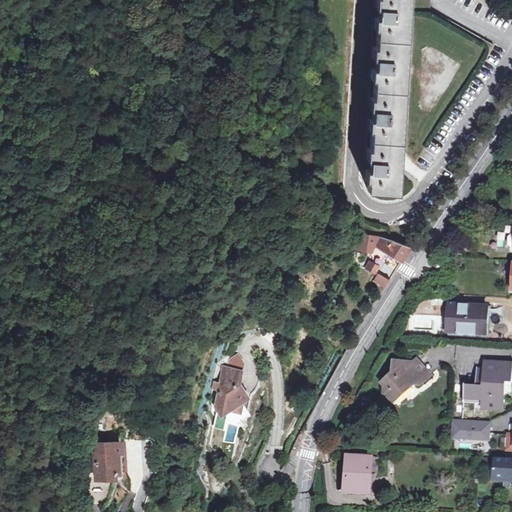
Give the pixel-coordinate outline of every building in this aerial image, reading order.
[(353,0),(338,0),(326,188),(341,189),(353,0)] [(374,37),(412,40),(413,19),(414,0),(374,0),(372,29),(376,29),(374,37)] [(430,0),(414,0),(413,19),(484,60),(493,45),(430,9),(430,0)] [(372,89),(407,92),(412,40),(374,37),(374,47),(371,48),(368,78),(372,79),(372,89)] [(369,142),(403,144),(407,92),(372,89),(372,99),(368,99),(366,130),(369,130),(369,142)] [(403,144),(369,142),(368,149),(364,149),(362,179),(366,179),(365,190),(400,192),(401,173),(403,144)] [(380,236),(365,233),(362,250),(370,251),(377,241),(379,242),(378,244),(401,258),(406,248),(380,236)] [(366,268),(374,272),(379,264),(375,262),(377,260),(382,252),(377,249),(372,259),(366,268)] [(451,256),(451,266),(461,266),(461,256),(451,256)] [(376,280),(384,285),(395,268),(386,263),(376,280)] [(488,307),(451,305),(450,332),(487,334),(488,307)] [(229,365),(243,368),(245,360),(231,356),(229,365)] [(402,363),(402,360),(394,360),(393,372),(383,380),(384,384),(381,390),(381,391),(381,392),(381,394),(382,396),(383,398),(385,399),(386,400),(388,401),(389,401),(395,401),(395,394),(410,382),(421,384),(431,374),(420,360),(415,364),(402,363)] [(511,361),(484,360),(483,378),(483,383),(475,383),(464,382),(463,402),(482,403),(482,407),(502,408),(503,395),(500,395),(501,379),(511,380),(511,361)] [(236,382),(237,377),(238,371),(221,367),(212,406),(216,412),(220,409),(238,413),(240,400),(241,396),(235,386),(237,383),(236,382)] [(239,378),(237,377),(236,382),(237,383),(235,386),(241,396),(240,400),(245,397),(237,384),(239,378)] [(490,421),(453,418),(451,436),(489,439),(490,421)] [(506,438),(506,443),(502,443),(501,449),(511,449),(511,433),(507,433),(506,438)] [(106,473),(125,472),(123,442),(96,444),(96,453),(93,454),(95,477),(106,477),(106,473)] [(511,457),(495,456),(494,480),(511,481),(511,457)] [(369,492),(370,472),(371,459),(347,459),(345,491),(369,492)]
